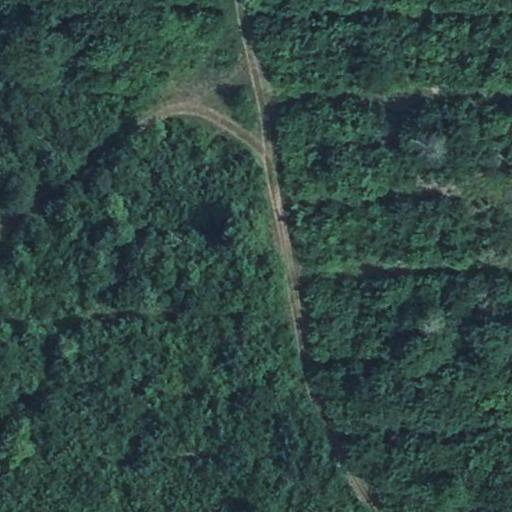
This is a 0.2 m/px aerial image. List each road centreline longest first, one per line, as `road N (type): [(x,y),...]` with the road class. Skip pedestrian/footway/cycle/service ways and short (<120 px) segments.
road 1 (track): [(276,159),(312,391),(378,511)]
road 2 (track): [(0,265),(151,133)]
road 3 (track): [(151,133),(198,114),(243,126),(276,159)]
